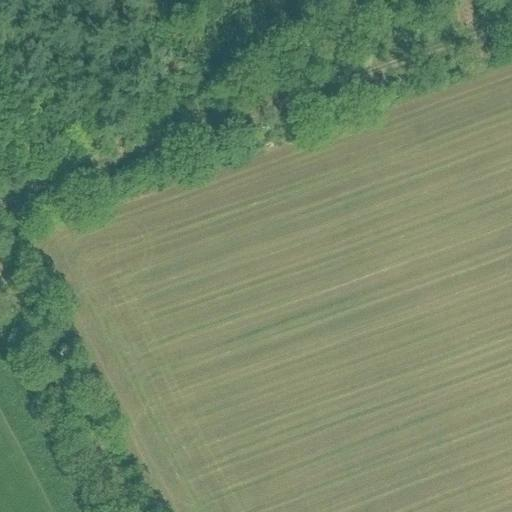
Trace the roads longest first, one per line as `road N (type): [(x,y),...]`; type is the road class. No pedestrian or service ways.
road 1 (track): [(0,209),(511,20)]
road 2 (track): [(122,511),(0,276)]
